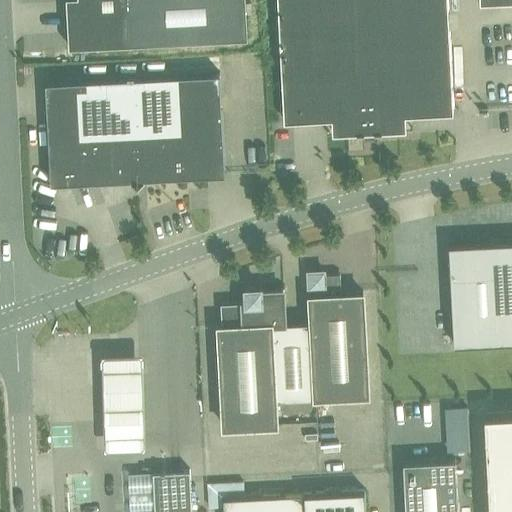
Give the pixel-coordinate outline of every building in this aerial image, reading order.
[(248,37),(246,0),(67,0),(69,46),(248,37)] [(407,128),(406,113),(454,111),(447,0),(278,0),(284,119),(332,117),(333,132),(407,128)] [(133,76),(138,179),(200,175),(200,174),(225,173),(220,72),(133,76)] [(138,179),(133,76),(46,81),(51,182),(77,181),(77,182),(138,179)] [(455,344),(511,340),(511,239),(449,243),(455,344)] [(310,295),(312,320),(316,395),(368,393),(363,292),(341,293),(340,273),(323,274),(324,284),(307,284),(308,295),(310,295)] [(222,324),(219,324),(224,425),(277,423),(276,398),(316,395),(312,320),(285,322),(283,288),(262,289),(261,285),(246,286),(246,300),(243,300),(243,301),(221,302),(222,324)] [(490,511),(511,511),(511,411),(485,413),(490,511)] [(458,511),(456,458),(404,460),(406,511),(458,511)] [(154,471),(155,511),(192,511),(190,469),(173,470),(154,471)] [(305,492),(306,511),(366,511),(365,489),(305,492)] [(306,511),(305,492),(223,496),(224,511),(306,511)]
